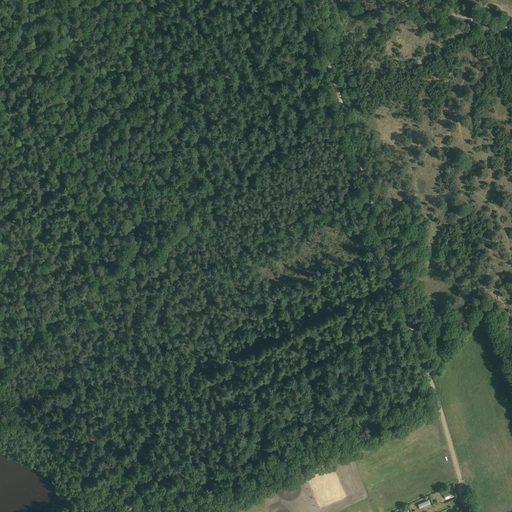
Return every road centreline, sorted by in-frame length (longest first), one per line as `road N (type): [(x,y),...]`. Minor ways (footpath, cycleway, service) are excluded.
road 1 (track): [(470,511),(378,217)]
road 2 (track): [(378,217),(310,0)]
